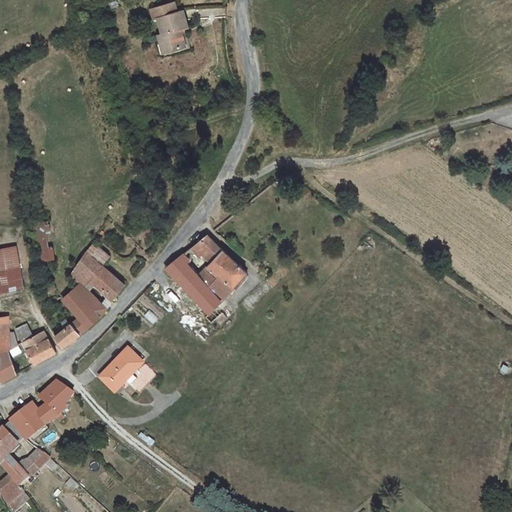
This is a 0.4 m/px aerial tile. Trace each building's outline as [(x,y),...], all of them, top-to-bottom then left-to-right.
[(160,11),(165,27),(169,45),(187,41),(184,23),(190,21),(186,5),(180,6),(178,0),(165,0),(153,3),(156,12),(160,11)] [(164,46),(169,45),(165,27),(160,28),(164,46)] [(34,223),(37,262),(52,261),(50,222),(34,223)] [(168,269),(169,270),(214,317),(220,311),(217,308),(249,274),(209,235),(194,247),(211,264),(201,272),(185,255),(168,269)] [(0,293),(24,290),(17,247),(0,249),(0,293)] [(80,315),(74,319),(85,333),(103,317),(111,307),(90,286),(95,281),(116,300),(129,283),(128,281),(90,248),(81,258),(72,279),(78,284),(66,296),(67,297),(80,315)] [(148,310),(144,316),(154,323),(158,317),(148,310)] [(223,326),(229,320),(223,314),(217,320),(223,326)] [(14,333),(12,317),(0,318),(0,330),(2,351),(12,350),(15,347),(14,333)] [(69,347),(85,333),(74,319),(58,333),(69,347)] [(28,342),(36,338),(28,325),(20,329),(20,332),(28,342)] [(15,347),(26,343),(28,342),(20,332),(14,333),(15,347)] [(36,338),(28,342),(26,343),(39,366),(59,353),(47,332),(36,338)] [(116,359),(105,371),(120,385),(126,380),(124,378),(146,354),(132,341),(123,350),(124,355),(119,362),(116,359)] [(22,373),(12,350),(2,351),(6,380),(6,382),(22,373)] [(152,361),(136,377),(145,387),(161,370),(152,361)] [(54,400),(63,410),(68,405),(71,402),(70,400),(79,392),(64,376),(45,393),(53,401),(54,400)] [(45,408),(54,418),(63,410),(54,400),(53,401),(45,408)] [(28,406),(14,419),(33,437),(36,435),(54,418),(45,408),(37,401),(31,406),(28,406)] [(58,423),(54,418),(36,435),(40,439),(58,423)] [(25,441),(9,423),(0,431),(0,455),(4,460),(10,468),(25,484),(41,470),(55,458),(42,447),(24,462),(14,451),(25,441)] [(10,468),(0,476),(0,488),(4,495),(12,504),(13,503),(29,490),(25,484),(10,468)] [(71,491),(78,486),(72,478),(66,483),(71,491)] [(34,497),(29,490),(13,503),(18,510),(34,497)]
